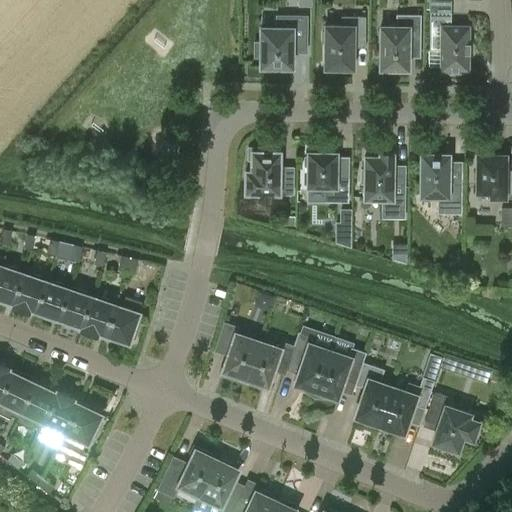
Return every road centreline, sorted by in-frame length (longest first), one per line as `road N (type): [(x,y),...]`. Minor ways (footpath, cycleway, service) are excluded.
road 1 (residential): [(500,115),(219,111),(209,214),(163,392)]
road 2 (residential): [(441,504),(163,392)]
road 3 (residential): [(163,392),(0,325)]
road 4 (residential): [(163,392),(101,511)]
